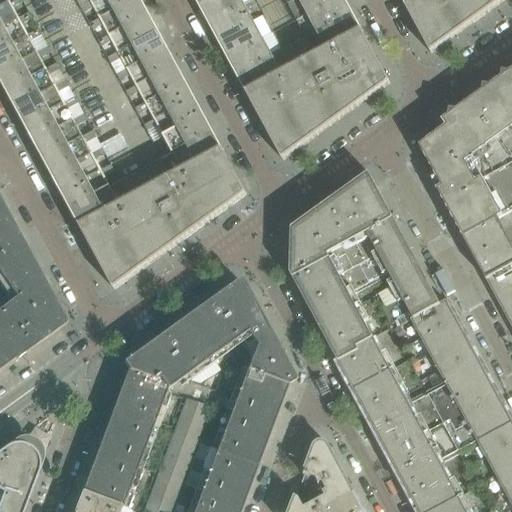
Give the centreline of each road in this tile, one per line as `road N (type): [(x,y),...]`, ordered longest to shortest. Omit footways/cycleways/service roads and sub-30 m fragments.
road 1 (residential): [(280,206),(169,0)]
road 2 (residential): [(5,142),(101,338)]
road 3 (residential): [(101,338),(97,377),(46,511)]
road 4 (residential): [(240,235),(326,393)]
road 5 (residential): [(101,338),(240,235)]
road 6 (residential): [(449,265),(376,136)]
road 7 (residential): [(265,511),(301,416),(326,393)]
road 8 (residential): [(326,393),(392,511)]
road 9 (residential): [(511,379),(449,265)]
road 10 (residential): [(0,414),(101,338)]
